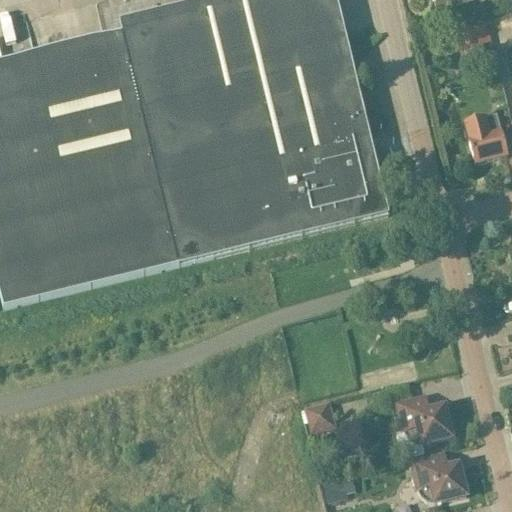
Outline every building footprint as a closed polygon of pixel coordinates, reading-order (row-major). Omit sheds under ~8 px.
[(382,155),(370,142),(335,0),(223,0),(119,26),(121,37),(0,66),(0,301),(3,314),(389,220),(379,181),(393,168),(392,162),(394,160),(390,156),(390,154),(385,154),(383,157),(382,155)] [(432,0),(435,10),(465,2),(465,1),(469,0),(432,0)] [(486,28),(455,36),(463,64),(485,58),(482,47),(490,45),(486,28)] [(468,144),(474,168),(507,160),(501,136),(500,136),(496,119),(485,122),(484,121),(464,127),(469,144),(468,144)] [(420,448),(421,450),(452,442),(444,411),(428,415),(424,401),(396,408),(402,436),(404,436),(407,443),(414,447),(420,448)] [(330,405),(304,412),(310,437),(336,431),(330,405)] [(434,507),(435,508),(466,500),(458,470),(442,473),(438,459),(410,466),(417,494),(418,494),(421,501),(427,506),(434,507)] [(352,484),(322,485),(323,504),(352,503),(352,484)]
